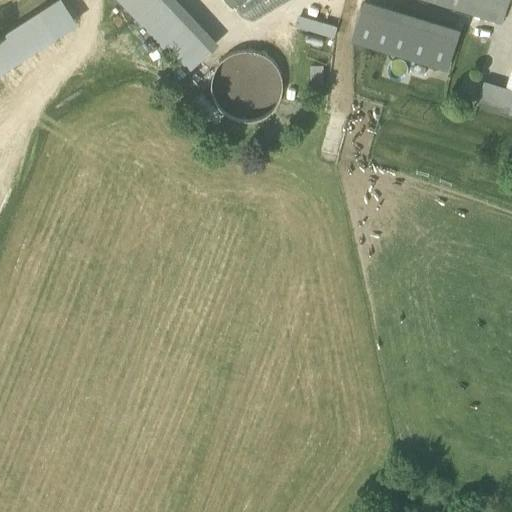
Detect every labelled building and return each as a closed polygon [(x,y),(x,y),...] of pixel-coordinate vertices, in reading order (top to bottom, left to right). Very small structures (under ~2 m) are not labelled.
[(61,0),(0,40),(0,76),(78,25),(61,0)] [(114,0),(186,76),(214,50),(167,0),(114,0)] [(412,0),(482,21),(487,5),(468,0),(412,0)] [(468,0),(487,5),(482,21),(501,27),(509,0),(468,0)] [(361,7),(350,43),(446,72),(457,36),(361,7)] [(336,30),(296,18),(293,30),(332,42),(336,30)] [(113,51),(93,81),(112,94),(132,64),(113,51)] [(261,57),(247,53),(233,56),(221,63),(213,74),(209,88),(212,102),(219,114),(230,122),(244,126),(258,123),(270,116),(278,105),(282,91),(280,77),(272,65),(261,57)] [(476,108),(508,118),(511,104),(511,93),(505,92),(483,85),(476,108)] [(0,152),(0,214),(16,157),(0,152)]
